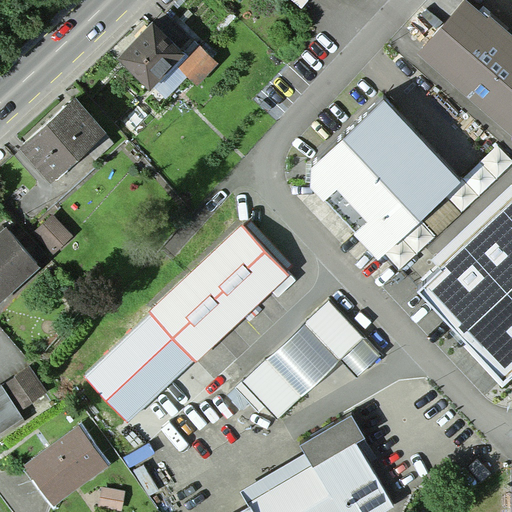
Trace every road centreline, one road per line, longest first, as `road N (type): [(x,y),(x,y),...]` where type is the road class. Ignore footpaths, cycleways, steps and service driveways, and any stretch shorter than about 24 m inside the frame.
road 1 (residential): [(402,0),(262,169),(379,311),(489,418),(511,429)]
road 2 (primary): [(0,104),(109,0)]
